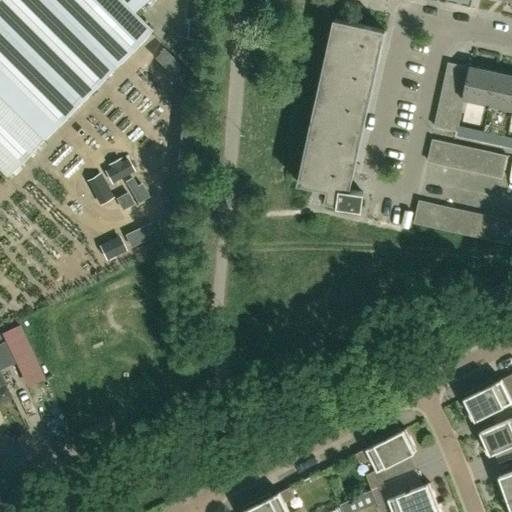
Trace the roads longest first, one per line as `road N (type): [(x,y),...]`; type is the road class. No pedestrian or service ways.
road 1 (residential): [(52,511),(511,290)]
road 2 (residential): [(408,18),(375,172),(380,187),(393,189),(412,175),(447,20)]
road 3 (residential): [(199,502),(418,390)]
road 4 (residential): [(475,511),(418,390)]
